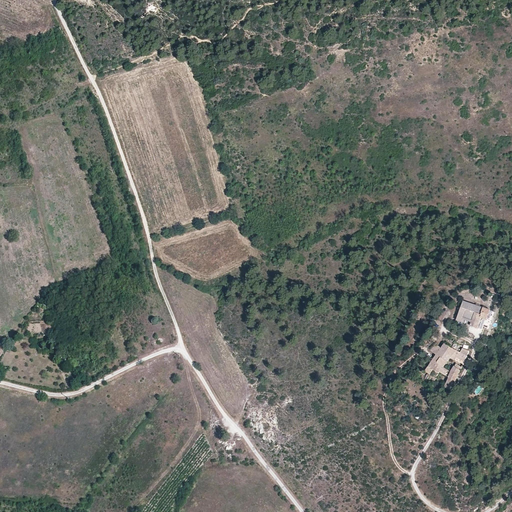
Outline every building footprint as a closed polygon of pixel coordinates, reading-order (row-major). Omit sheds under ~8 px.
[(488,321),(492,311),(465,302),(458,321),(465,323),(466,321),(473,323),(472,327),(479,330),(482,319),(488,321)] [(96,336),(90,331),(86,335),(92,340),(96,336)] [(425,372),(430,376),(434,370),(443,355),(450,358),(456,351),(444,344),(441,348),(435,345),(431,351),(435,355),(425,372)] [(457,358),(465,362),(467,357),(469,351),(462,348),(460,353),(456,351),(450,358),(455,361),(457,358)] [(443,355),(434,370),(439,374),(440,374),(445,376),(448,372),(444,368),(450,358),(443,355)] [(444,388),(452,392),(453,392),(462,368),(456,365),(450,377),(446,384),(444,388)]
